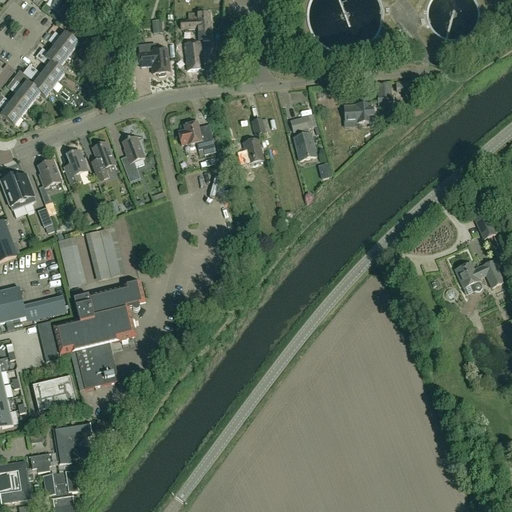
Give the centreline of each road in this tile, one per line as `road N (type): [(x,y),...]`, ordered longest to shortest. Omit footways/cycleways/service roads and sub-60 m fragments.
road 1 (tertiary): [(172,511),(314,321),(400,225),(511,129)]
road 2 (residential): [(261,86),(152,103),(0,159)]
